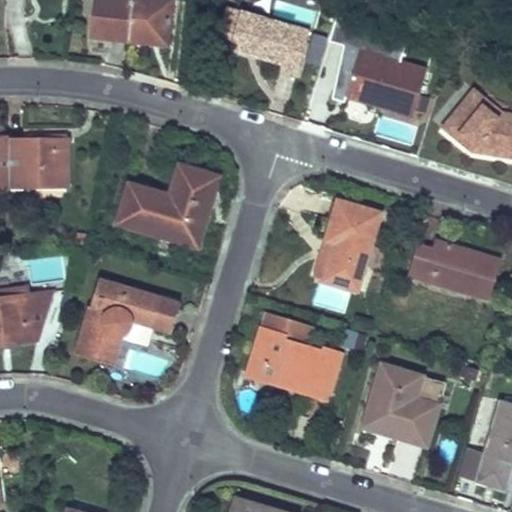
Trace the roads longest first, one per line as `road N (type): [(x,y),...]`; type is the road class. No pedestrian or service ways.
road 1 (residential): [(183,438),(279,141)]
road 2 (residential): [(0,82),(104,91),(279,141)]
road 3 (residential): [(183,438),(422,511)]
road 4 (residential): [(279,141),(511,208)]
road 5 (residential): [(183,438),(46,399),(0,398)]
